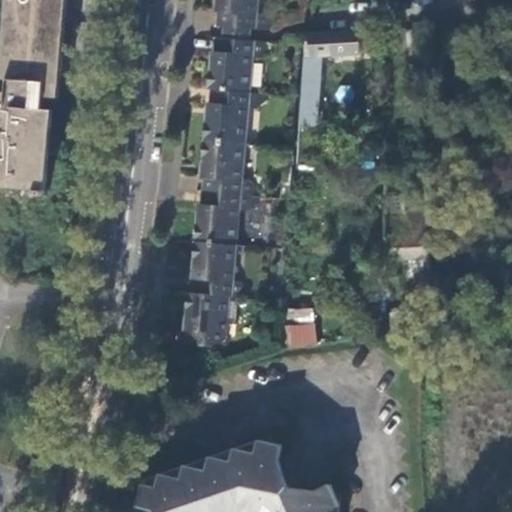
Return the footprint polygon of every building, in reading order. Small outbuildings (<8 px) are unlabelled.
[(3,65),(2,79),(9,79),(8,94),(0,93),(0,174),(2,174),(1,187),(36,189),(36,195),(47,196),(56,110),(47,109),(48,97),(61,98),(69,0),(9,0),(4,62),(3,65)] [(222,0),(220,24),(255,27),(262,28),(264,13),(256,12),(256,0),(222,0)] [(255,27),(220,24),(219,35),(254,38),(255,27)] [(424,53),(422,28),(408,29),(409,55),(424,53)] [(359,54),(358,31),(307,34),(301,125),(316,126),(322,56),(359,54)] [(260,55),(261,39),(254,38),(219,35),(216,62),(211,61),(209,88),(215,88),(251,92),(254,55),(260,55)] [(257,107),(258,92),(251,92),(215,88),(212,114),(207,114),(205,138),(247,142),(251,106),(257,107)] [(204,189),(249,193),(250,177),(243,177),(247,142),(205,138),(202,163),(206,163),(204,189)] [(193,239),(237,244),(240,207),(247,208),(249,193),(204,189),(201,214),(196,213),(193,239)] [(426,222),(433,222),(432,208),(405,210),(405,217),(388,218),(390,276),(402,275),(401,259),(428,258),(426,222)] [(228,294),(239,296),(241,281),(233,280),(237,244),(193,239),(190,264),(196,265),(194,291),(228,294)] [(418,304),(433,304),(432,282),(417,283),(418,304)] [(228,294),(194,291),(187,290),(184,314),(190,315),(187,340),(211,343),(224,338),(226,322),(228,294)] [(236,323),(239,296),(228,294),(226,322),(236,323)] [(317,346),(315,310),(296,310),(296,301),(284,301),(277,343),(279,343),(279,348),(317,346)] [(409,322),(434,321),(433,304),(418,304),(408,305),(409,313),(409,322)] [(409,330),(409,322),(409,313),(389,314),(390,330),(409,330)] [(333,511),(336,492),(330,491),(326,481),(312,487),(286,484),(276,457),(279,443),(270,440),(268,434),(145,478),(138,505),(158,509),(159,511),(333,511)]
